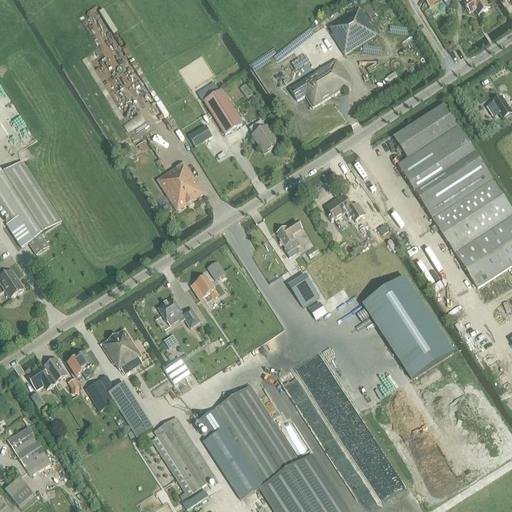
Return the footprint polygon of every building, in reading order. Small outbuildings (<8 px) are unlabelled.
[(467,0),(468,2),(464,4),(470,15),(475,12),(478,17),(489,10),(482,0),(467,0)] [(344,57),(376,37),(359,9),(328,28),(333,36),(331,37),(344,57)] [(292,30),(296,36),(304,31),(301,25),(292,30)] [(343,90),(350,85),(336,62),(322,71),(320,67),(315,70),(317,74),(289,91),(297,103),(304,98),(312,110),(344,91),(343,90)] [(243,88),(238,91),(244,100),(249,97),(243,88)] [(221,92),(203,103),(225,137),(243,126),(221,92)] [(489,108),(495,119),(501,115),(504,121),(511,116),(511,110),(504,98),(494,104),(494,105),(489,108)] [(511,268),(511,212),(444,107),(393,139),(407,161),(397,168),(476,291),(511,268)] [(142,118),(124,127),(130,136),(147,127),(142,118)] [(278,147),(266,128),(265,129),(261,123),(249,131),(253,137),(251,138),(264,157),(278,147)] [(204,128),(188,136),(196,149),(211,139),(204,128)] [(131,155),(126,158),(129,163),(134,160),(131,155)] [(22,163),(0,177),(0,205),(11,223),(6,226),(22,249),(28,245),(36,257),(49,249),(41,237),(62,223),(53,210),(22,163)] [(176,213),(203,196),(185,167),(179,171),(178,170),(157,183),(176,213)] [(222,174),(215,180),(220,187),(228,182),(222,174)] [(354,199),(347,203),(344,199),(335,205),(333,204),(325,209),(334,223),(348,213),(355,224),(364,217),(373,210),(367,200),(359,206),(354,199)] [(425,214),(421,216),(427,227),(431,224),(425,214)] [(293,256),(291,253),(300,247),(293,236),(302,231),(297,222),(285,230),(284,230),(280,232),(280,233),(277,235),(280,241),(279,241),(284,249),(285,251),(284,252),(288,259),(293,256)] [(385,228),(379,233),(382,238),(389,233),(385,228)] [(215,283),(225,276),(218,264),(207,270),(215,283)] [(0,269),(0,283),(6,292),(7,292),(11,298),(23,290),(18,283),(17,283),(11,273),(4,277),(1,272),(0,269)] [(305,276),(288,287),(302,309),(319,299),(305,276)] [(214,301),(218,298),(214,292),(215,292),(206,278),(191,289),(200,302),(210,295),(214,301)] [(404,279),(363,306),(412,382),(454,354),(404,279)] [(182,315),(173,300),(157,310),(168,326),(170,325),(169,323),(182,315)] [(501,314),(508,308),(502,300),(495,306),(501,314)] [(327,315),(320,304),(309,311),(316,322),(327,315)] [(200,324),(191,311),(181,317),(190,331),(200,324)] [(125,376),(132,371),(129,367),(139,360),(138,359),(141,357),(124,332),(100,347),(113,367),(115,366),(119,373),(122,372),(125,376)] [(214,336),(203,344),(208,351),(219,343),(214,336)] [(164,343),(169,350),(178,344),(173,337),(164,343)] [(89,370),(93,367),(85,354),(67,365),(76,379),(82,375),(86,380),(93,376),(89,370)] [(180,360),(163,371),(174,387),(191,376),(180,360)] [(56,361),(44,369),(50,378),(57,390),(61,388),(58,383),(67,377),(62,370),(56,361)] [(36,392),(44,387),(47,392),(55,386),(49,377),(48,377),(43,369),(27,379),(36,392)] [(100,414),(115,405),(108,394),(114,390),(106,378),(86,392),(100,414)] [(78,387),(74,381),(69,385),(72,390),(78,387)] [(124,384),(108,394),(115,405),(138,440),(153,430),(124,384)] [(311,456),(299,464),(250,388),(199,421),(211,439),(203,444),(241,502),(261,489),(275,511),(346,511),(314,461),(311,456)] [(31,398),(39,410),(45,406),(37,394),(31,398)] [(69,395),(64,398),(67,403),(72,400),(69,395)] [(184,442),(171,422),(153,434),(157,439),(151,443),(187,499),(215,480),(189,439),(184,442)] [(29,429),(7,442),(31,479),(52,465),(29,429)] [(332,478),(345,467),(329,448),(317,433),(303,444),(332,478)] [(371,477),(366,480),(374,491),(379,488),(371,477)] [(5,492),(19,509),(34,496),(20,479),(5,492)] [(367,489),(363,492),(370,501),(374,497),(367,489)] [(165,490),(158,491),(160,503),(168,501),(165,490)]
